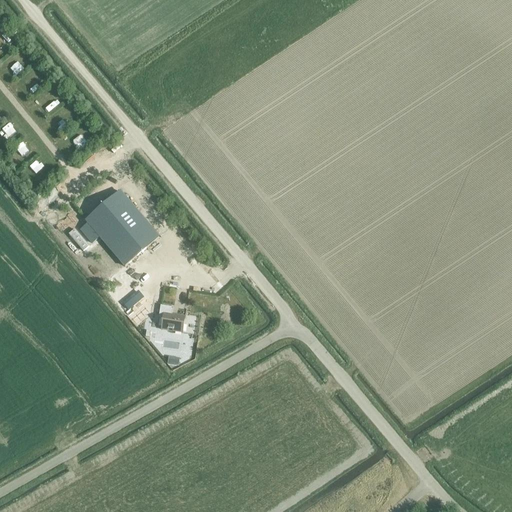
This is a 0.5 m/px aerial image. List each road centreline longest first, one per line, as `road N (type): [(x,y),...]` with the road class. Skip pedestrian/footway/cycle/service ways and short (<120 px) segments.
road 1 (unclassified): [(295,326),(21,0)]
road 2 (unclassified): [(0,493),(295,326)]
road 3 (unclassified): [(430,484),(295,326)]
road 4 (track): [(0,85),(67,168),(77,174),(108,160)]
